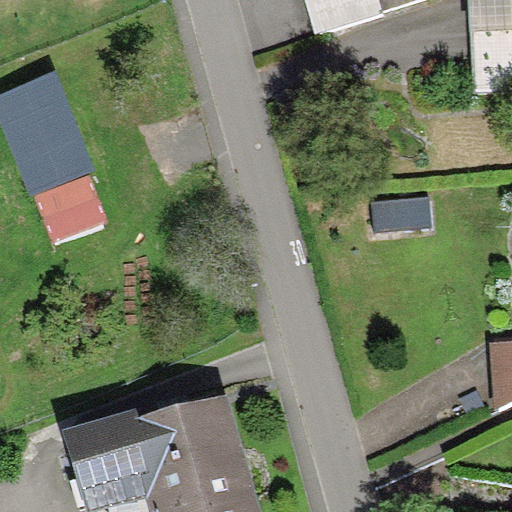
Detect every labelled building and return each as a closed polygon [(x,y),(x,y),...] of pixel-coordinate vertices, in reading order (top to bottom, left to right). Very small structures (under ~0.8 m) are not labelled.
[(377,0),(310,0),(320,33),(382,15),(377,0)] [(377,0),(382,15),(422,0),(377,0)] [(511,0),(472,0),(479,93),(511,91),(511,0)] [(56,68),(0,92),(0,121),(53,244),(110,223),(56,68)] [(511,346),(497,348),(504,402),(511,399),(511,346)] [(224,511),(252,503),(222,407),(197,415),(192,398),(158,408),(163,421),(137,429),(135,424),(79,442),(89,475),(99,472),(112,511),(224,511)] [(255,511),(252,503),(224,511),(255,511)]
